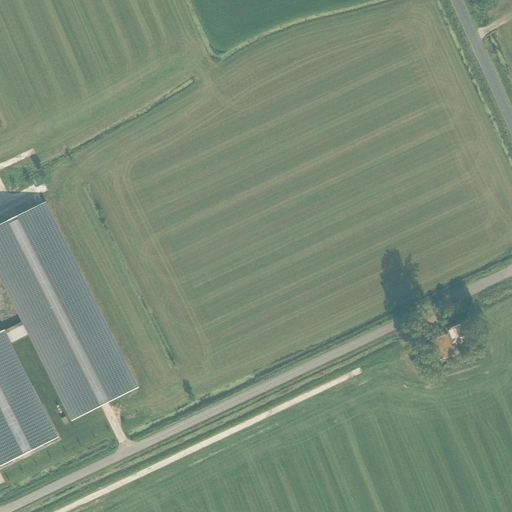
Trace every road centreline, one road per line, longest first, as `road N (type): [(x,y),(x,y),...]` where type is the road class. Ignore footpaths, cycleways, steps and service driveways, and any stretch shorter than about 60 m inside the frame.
road 1 (unclassified): [(5,511),(511,273)]
road 2 (track): [(61,511),(356,371)]
road 3 (tertiary): [(511,123),(455,0)]
